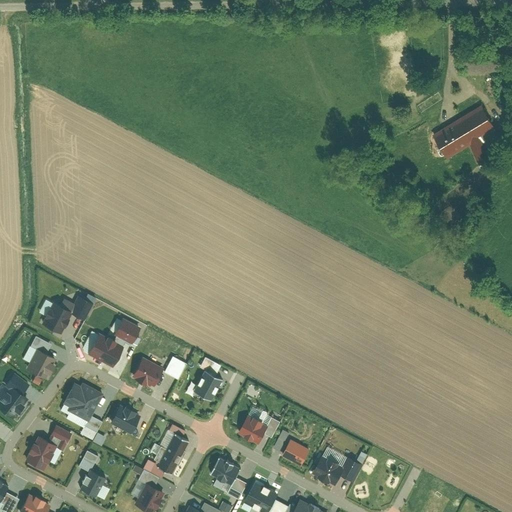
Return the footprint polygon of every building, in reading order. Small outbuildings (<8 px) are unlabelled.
[(505,49),(466,51),(467,77),(506,76),(505,49)] [(483,106),(433,137),(447,160),(470,146),(479,140),(497,129),(483,106)] [(479,140),(470,146),(480,162),(489,157),(479,140)] [(78,298),(72,316),(83,319),(89,301),(78,298)] [(73,311),(55,301),(42,324),(60,334),(73,311)] [(124,348),(96,335),(87,353),(115,366),(124,348)] [(56,359),(36,350),(27,371),(46,380),(56,359)] [(164,369),(142,357),(131,375),(153,388),(164,369)] [(223,379),(204,370),(193,393),(212,402),(223,379)] [(102,393),(75,379),(61,405),(88,420),(102,393)] [(28,398),(12,386),(0,402),(0,409),(13,418),(28,398)] [(141,417),(119,404),(108,423),(131,435),(141,417)] [(247,416),(238,434),(259,445),(268,427),(247,416)] [(182,433),(183,429),(170,424),(168,428),(182,433)] [(279,450),(289,431),(283,428),(272,446),(279,450)] [(91,440),(100,444),(104,435),(95,431),(91,440)] [(174,433),(166,448),(180,456),(189,440),(174,433)] [(58,448),(38,437),(25,461),(45,472),(58,448)] [(312,450),(292,440),(283,457),(304,467),(312,450)] [(180,456),(166,448),(156,466),(170,474),(180,456)] [(76,465),(88,470),(96,454),(84,449),(76,465)] [(356,460),(362,462),(366,453),(360,451),(356,460)] [(345,466),(324,455),(314,473),(334,485),(345,466)] [(241,468),(220,457),(211,474),(232,485),(241,468)] [(133,464),(130,469),(138,473),(141,467),(133,464)] [(353,481),(356,473),(345,469),(342,476),(353,481)] [(96,497),(105,478),(91,471),(82,491),(96,497)] [(0,502),(8,487),(0,482),(0,502)] [(268,511),(279,494),(257,483),(247,502),(265,511),(268,511)] [(154,511),(163,492),(144,484),(134,507),(146,511),(154,511)] [(48,511),(51,508),(30,495),(20,511),(48,511)] [(203,500),(198,509),(202,511),(217,511),(219,509),(203,500)] [(222,500),(219,508),(227,511),(228,511),(232,505),(222,500)] [(321,511),(300,501),(294,511),(321,511)]
